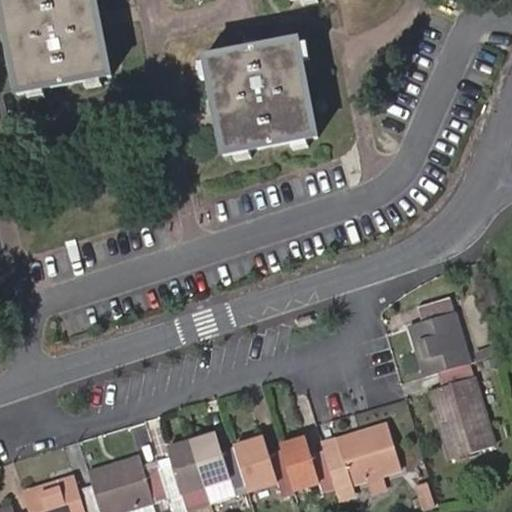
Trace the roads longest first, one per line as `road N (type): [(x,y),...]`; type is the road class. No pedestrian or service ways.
road 1 (residential): [(473,200),(461,222),(334,282),(0,394)]
road 2 (unknown): [(334,282),(376,334),(408,455)]
road 3 (unknown): [(426,175),(496,43),(511,33)]
